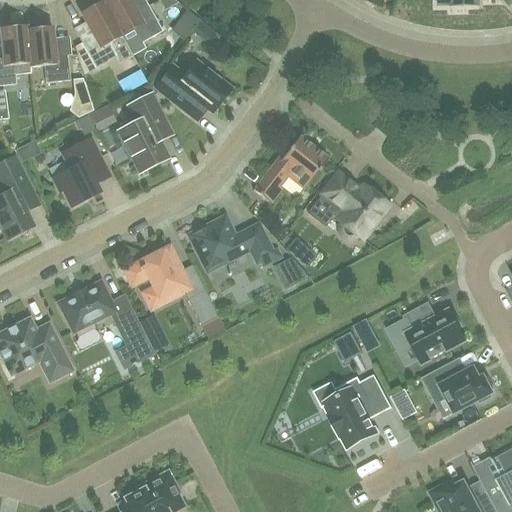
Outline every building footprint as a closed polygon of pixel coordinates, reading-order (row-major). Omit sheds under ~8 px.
[(108,0),(102,3),(121,37),(132,32),(134,32),(141,45),(162,33),(148,7),(136,14),(127,0),(108,0)] [(111,43),(121,37),(102,3),(95,8),(91,7),(85,10),(84,14),(81,15),(94,38),(81,45),(96,70),(117,58),(110,46),(111,43)] [(0,87),(16,86),(15,77),(31,76),(31,69),(30,69),(25,27),(0,29),(0,37),(2,60),(0,60),(0,87)] [(25,27),(30,69),(31,69),(44,68),(46,85),(69,82),(67,57),(55,58),(52,28),(26,31),(26,27),(25,27)] [(155,89),(197,122),(207,110),(212,114),(231,91),(195,63),(184,78),(172,68),(155,89)] [(128,83),(134,97),(153,89),(146,75),(128,83)] [(6,94),(0,94),(0,121),(9,121),(6,94)] [(171,136),(162,118),(151,96),(128,107),(136,124),(118,133),(139,174),(167,160),(159,143),(171,136)] [(77,115),(90,116),(92,102),(79,101),(77,115)] [(279,187),(287,178),(304,191),(328,160),(299,138),(290,149),(288,147),(253,192),(270,205),(282,189),(279,187)] [(70,209),(100,194),(95,185),(109,178),(90,140),(61,154),(69,171),(52,180),(59,194),(62,193),(70,209)] [(39,206),(21,172),(14,157),(0,164),(0,190),(3,196),(0,196),(0,227),(7,241),(33,228),(25,214),(39,206)] [(359,192),(350,184),(338,175),(322,195),(322,196),(308,215),(320,224),(329,213),(338,219),(336,221),(342,225),(341,226),(340,228),(340,229),(340,231),(340,233),(340,234),(341,236),(342,237),(343,238),(344,239),(346,240),(347,240),(349,240),(351,240),(352,240),(354,239),(355,238),(356,237),(362,241),(388,207),(363,187),(359,192)] [(219,226),(219,227),(212,230),(211,230),(210,229),(209,229),(208,229),(190,238),(207,271),(250,249),(257,262),(259,262),(262,268),(280,259),(276,251),(270,254),(257,229),(234,241),(225,224),(225,223),(224,223),(223,222),(222,222),(221,222),(220,223),(219,224),(219,225),(219,226)] [(190,291),(181,272),(169,249),(124,272),(132,287),(146,280),(149,281),(153,290),(143,295),(151,311),(190,291)] [(76,333),(78,337),(93,329),(91,325),(115,313),(100,284),(84,292),(83,290),(73,295),(74,297),(58,305),(73,334),(76,333)] [(217,318),(204,292),(187,301),(200,327),(217,318)] [(407,319),(386,331),(399,355),(413,347),(422,364),(431,359),(432,360),(446,353),(445,352),(465,341),(459,330),(462,328),(455,314),(451,316),(449,313),(414,332),(407,319)] [(153,355),(132,314),(114,323),(127,348),(135,364),(153,355)] [(48,325),(35,331),(29,319),(0,333),(0,358),(10,378),(38,363),(49,385),(73,373),(48,325)] [(367,323),(354,330),(360,342),(373,335),(367,323)] [(363,355),(352,333),(334,343),(346,364),(363,355)] [(171,350),(172,336),(156,334),(155,348),(171,350)] [(446,367),(422,380),(435,404),(446,398),(455,415),(479,402),(480,405),(492,399),(490,396),(493,395),(491,393),(494,391),(488,379),(485,381),(484,378),(480,381),(474,370),(453,381),(446,367)] [(375,377),(361,384),(358,380),(334,392),(338,399),(326,406),(332,417),(330,418),(341,437),(342,436),(349,449),(375,435),(373,430),(374,429),(374,428),(372,429),(369,424),(371,423),(370,422),(369,422),(368,421),(378,416),(370,401),(384,394),(375,377)] [(489,498),(496,511),(511,511),(511,509),(511,507),(511,506),(511,452),(492,463),(497,472),(479,481),(489,498)] [(127,505),(120,509),(121,511),(173,511),(182,508),(176,497),(178,496),(167,476),(141,489),(142,491),(135,495),(134,493),(132,494),(133,496),(124,501),(127,505)] [(496,511),(489,498),(475,506),(464,485),(456,489),(453,484),(431,495),(440,511),(496,511)]
